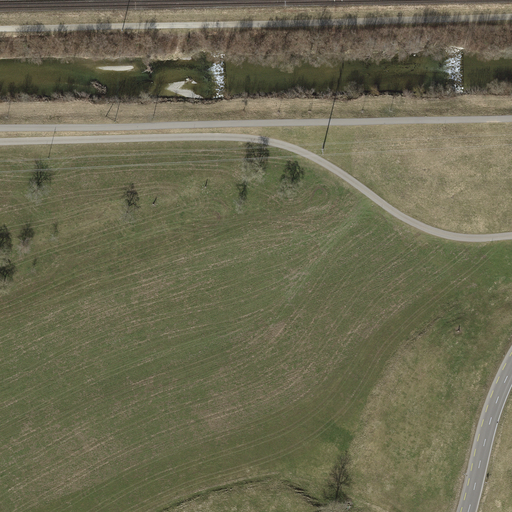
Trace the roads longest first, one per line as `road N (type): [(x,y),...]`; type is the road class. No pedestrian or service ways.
road 1 (track): [(511,236),(435,234),(323,164),(260,141),(0,144)]
road 2 (track): [(0,128),(511,118)]
road 3 (secondary): [(467,511),(511,368)]
